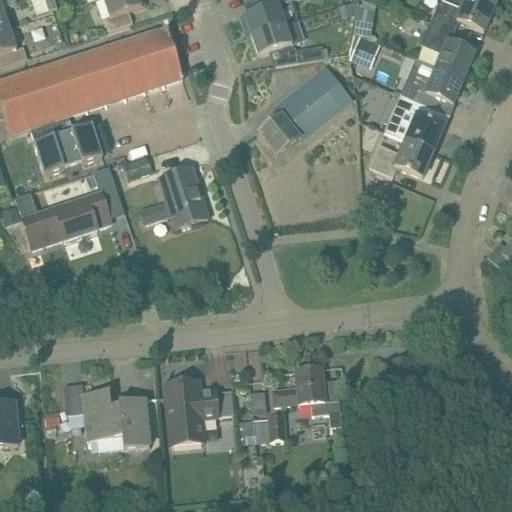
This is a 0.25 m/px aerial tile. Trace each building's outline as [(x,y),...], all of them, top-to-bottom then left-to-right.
[(53,0),(44,0),(49,14),(57,11),(53,0)] [(104,0),(103,1),(110,21),(102,23),(106,35),(132,26),(128,15),(145,9),(141,0),(104,0)] [(267,0),(270,10),(240,20),(244,33),(248,31),(251,39),(285,27),(278,9),(302,0),(267,0)] [(359,0),(358,8),(373,14),(376,5),(364,0),(359,0)] [(430,26),(454,36),(458,25),(483,35),(494,10),(469,0),(441,0),(440,3),(430,26)] [(469,0),(494,10),(497,0),(469,0)] [(0,35),(9,32),(2,12),(0,12),(0,35)] [(285,27),(251,39),(253,47),(249,49),(253,61),(292,48),(292,47),(304,43),(299,24),(285,28),(285,27)] [(441,57),(435,71),(463,83),(474,57),(449,46),(454,36),(430,26),(421,49),(422,49),(441,57)] [(97,38),(95,31),(87,33),(89,41),(97,38)] [(9,32),(0,35),(0,67),(1,71),(27,62),(23,50),(16,53),(9,32)] [(167,34),(127,46),(0,87),(0,110),(9,138),(182,81),(167,34)] [(369,71),(380,47),(361,38),(349,62),(369,71)] [(322,49),(296,54),(298,66),(324,62),(322,49)] [(428,98),(453,108),(463,83),(435,71),(414,63),(409,76),(400,99),(423,109),(428,98)] [(287,113),(258,136),(276,160),(299,142),(301,144),(351,105),(325,71),(282,106),(287,113)] [(353,88),(358,90),(361,82),(352,78),(353,88)] [(411,130),(405,144),(433,156),(444,130),(419,119),(423,109),(400,99),(390,121),(411,130)] [(100,157),(104,156),(96,130),(91,132),(90,128),(73,134),(68,120),(28,132),(33,147),(32,148),(42,180),(63,173),(62,169),(79,164),(80,167),(101,161),(100,157)] [(433,156),(405,144),(400,157),(379,149),(369,172),(392,182),(397,171),(422,181),(433,156)] [(146,161),(123,168),(128,183),(151,175),(146,161)] [(175,233),(208,222),(191,172),(159,183),(175,233)] [(101,197),(39,217),(31,196),(15,201),(32,253),(63,242),(64,245),(97,234),(96,231),(111,227),(101,197)] [(19,223),(14,208),(0,213),(0,217),(4,229),(19,223)] [(142,227),(159,223),(156,208),(139,211),(142,227)] [(511,280),(511,246),(507,252),(499,246),(494,252),(511,265),(504,274),(511,280)] [(37,297),(33,285),(31,285),(30,281),(20,284),(26,301),(37,297)] [(387,365),(390,397),(415,394),(412,362),(387,365)] [(273,395),(274,409),(299,406),(299,408),(311,407),(312,420),(328,418),(341,417),(337,384),(323,385),(321,372),(295,374),(297,392),(273,395)] [(199,398),(197,386),(166,389),(171,449),(203,446),(201,422),(217,420),(215,396),(199,398)] [(264,394),(251,394),(252,416),(265,415),(264,394)] [(109,395),(83,397),(88,446),(122,442),(124,454),(148,451),(144,403),(118,406),(119,410),(111,410),(109,395)] [(14,408),(0,409),(0,450),(19,449),(14,408)] [(44,415),(45,428),(59,427),(58,414),(44,415)] [(328,418),(330,431),(342,429),(341,417),(328,418)] [(255,422),(258,447),(286,445),(284,420),(255,422)] [(258,447),(255,422),(239,424),(241,448),(258,447)]
